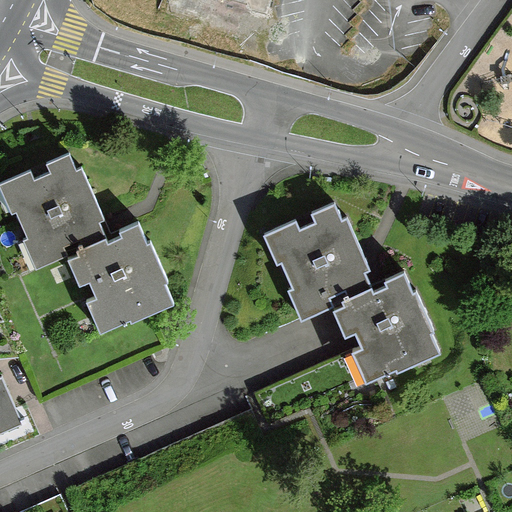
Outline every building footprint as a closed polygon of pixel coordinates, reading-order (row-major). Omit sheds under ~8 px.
[(236,0),(253,4),(251,11),(270,15),(273,0),(236,0)] [(65,249),(104,230),(68,149),(0,179),(0,184),(35,262),(65,249)] [(335,300),(378,282),(344,199),(267,230),(301,314),(335,300)] [(137,216),(104,230),(65,249),(99,325),(171,293),(137,216)] [(378,282),(335,300),(368,381),(443,350),(410,269),(378,282)] [(2,376),(0,376),(0,426),(0,427),(20,418),(2,376)]
